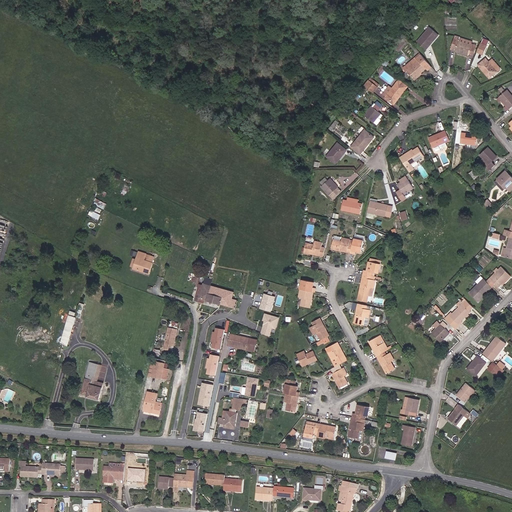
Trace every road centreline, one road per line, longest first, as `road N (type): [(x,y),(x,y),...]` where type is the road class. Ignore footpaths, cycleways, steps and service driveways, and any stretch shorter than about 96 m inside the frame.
road 1 (tertiary): [(404,472),(0,428)]
road 2 (residential): [(511,295),(446,363),(437,393)]
road 3 (residential): [(376,381),(331,295),(335,270)]
